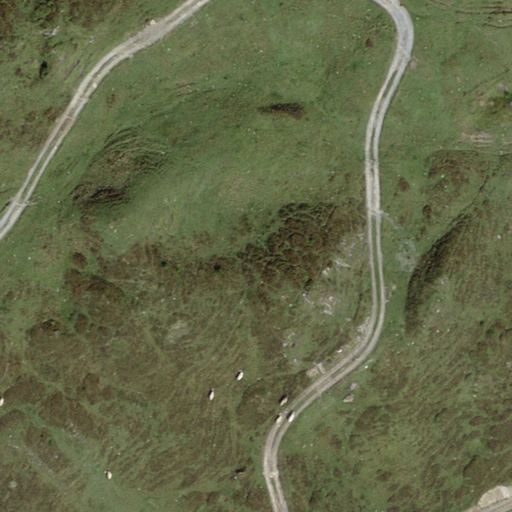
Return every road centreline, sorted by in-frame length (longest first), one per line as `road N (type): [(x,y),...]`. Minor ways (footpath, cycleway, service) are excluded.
road 1 (track): [(279,511),(278,445),(376,341),(372,141),(408,37),(400,13),(383,0)]
road 2 (track): [(206,0),(96,74),(0,230)]
